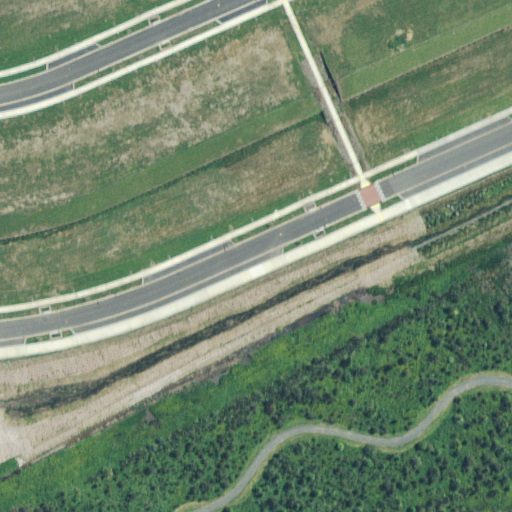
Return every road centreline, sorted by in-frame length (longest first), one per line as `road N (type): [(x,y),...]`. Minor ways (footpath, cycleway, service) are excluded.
road 1 (residential): [(511,133),(126,302),(0,329)]
road 2 (residential): [(0,96),(232,0)]
